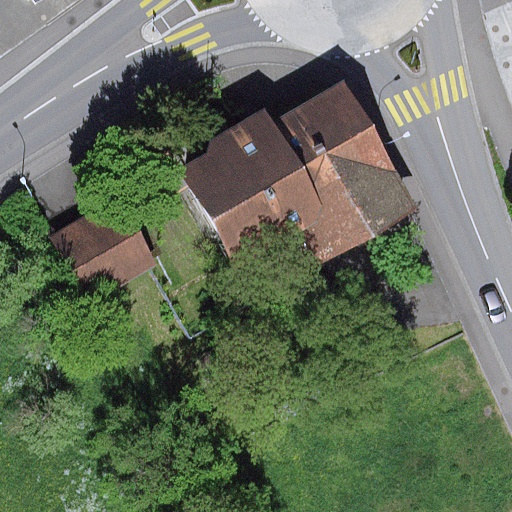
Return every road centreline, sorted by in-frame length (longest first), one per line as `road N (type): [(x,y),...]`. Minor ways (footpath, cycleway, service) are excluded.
road 1 (tertiary): [(49,99),(243,21),(306,8)]
road 2 (secondary): [(353,15),(454,173)]
road 3 (secondary): [(454,173),(424,0)]
road 4 (secondary): [(454,173),(511,315)]
road 5 (tertiary): [(157,0),(49,99)]
